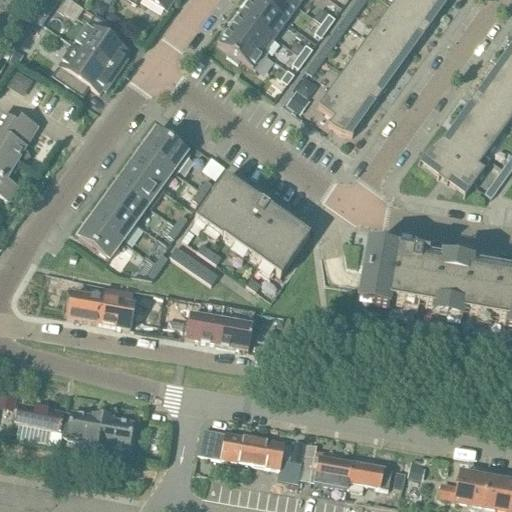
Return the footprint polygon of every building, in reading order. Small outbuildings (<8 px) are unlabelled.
[(46,0),(42,0),(30,22),(40,29),(56,7),(46,0)] [(140,0),(165,14),(172,0),(122,0),(122,1),(135,9),(140,0)] [(252,2),(285,26),(297,10),(282,0),(251,0),(251,1),(252,2)] [(282,0),(297,10),(303,0),(282,0)] [(310,80),(368,0),(358,0),(304,76),(310,80)] [(395,0),(389,10),(425,35),(428,31),(425,29),(446,0),(395,0)] [(241,17),(274,41),(285,26),(252,2),(251,1),(240,16),(241,17)] [(96,4),(89,14),(101,21),(107,11),(96,4)] [(421,40),(425,35),(389,10),(365,43),(398,67),(418,38),(421,40)] [(109,14),(104,23),(115,28),(120,19),(109,14)] [(231,32),(256,50),(257,51),(263,56),(265,54),(274,41),(241,17),(240,16),(229,31),(231,32)] [(320,28),(326,33),(333,23),(327,18),(327,19),(320,28)] [(72,50),(115,79),(116,79),(117,78),(116,78),(126,64),(123,62),(126,56),(116,50),(123,40),(93,19),(72,50)] [(320,28),(313,37),(319,42),(326,33),(320,28)] [(229,31),(216,48),(254,76),(267,58),(263,56),(257,51),(256,50),(231,32),(229,31)] [(378,95),(398,67),(365,43),(341,76),(377,102),(380,97),(378,95)] [(19,46),(12,56),(20,62),(27,51),(19,46)] [(115,80),(115,79),(72,50),(52,81),(81,101),(88,91),(98,98),(102,93),(105,95),(115,81),(115,80)] [(305,50),(298,59),(304,64),(311,54),(305,50)] [(511,80),(511,50),(498,70),(511,80)] [(298,59),(291,69),(297,73),(304,64),(298,59)] [(507,127),(511,119),(511,80),(498,70),(477,98),(475,96),(471,101),(507,127)] [(282,72),(275,81),(285,89),(292,79),(286,75),(282,72)] [(373,107),(377,102),(341,76),(317,110),(332,121),(327,129),(330,132),(334,134),(338,136),(342,138),(346,139),(351,140),(351,139),(347,138),(371,105),(373,107)] [(294,94),(294,95),(306,103),(316,89),(303,80),(294,94)] [(308,104),(306,103),(294,95),(285,109),(299,118),(308,104)] [(477,169),(507,127),(471,101),(468,106),(470,108),(444,145),(477,169)] [(16,127),(0,116),(0,201),(7,206),(17,189),(7,183),(12,175),(37,131),(19,121),(16,127)] [(141,153),(141,154),(172,176),(175,179),(189,160),(154,135),(141,153)] [(477,169),(444,145),(441,143),(436,146),(432,150),(427,154),(424,158),(420,163),(417,168),(418,168),(420,166),(438,178),(436,181),(446,188),(447,185),(464,197),(462,200),(463,200),(483,173),(477,169)] [(141,154),(129,170),(160,192),(172,176),(141,154)] [(511,157),(501,172),(508,177),(511,171),(511,157)] [(116,188),(116,189),(146,211),(150,214),(164,195),(160,192),(129,170),(116,188)] [(495,182),(483,197),(490,202),(508,177),(501,172),(495,182)] [(279,284),(308,241),(223,182),(194,225),(279,284)] [(204,185),(198,194),(204,198),(210,189),(204,185)] [(116,189),(104,206),(134,228),(146,211),(116,189)] [(192,203),(191,204),(192,204),(197,208),(204,198),(198,194),(197,195),(192,203)] [(91,223),(122,245),(134,228),(104,206),(91,223)] [(175,227),(173,230),(175,230),(179,233),(186,224),(180,220),(175,227)] [(91,223),(78,241),(108,263),(122,245),(91,223)] [(170,235),(167,239),(168,240),(172,243),(179,233),(175,230),(173,230),(170,235)] [(205,263),(210,255),(201,248),(195,256),(205,263)] [(511,275),(427,261),(428,253),(398,248),(397,256),(365,250),(354,317),(511,343),(511,275)] [(175,266),(182,256),(175,251),(168,261),(175,266)] [(215,269),(220,262),(210,255),(205,263),(215,269)] [(182,271),(189,261),(182,256),(175,266),(182,271)] [(160,259),(153,268),(160,273),(167,263),(160,259)] [(189,276),(196,266),(189,261),(182,271),(189,276)] [(196,280),(203,270),(196,266),(189,276),(196,280)] [(153,268),(146,279),(153,283),(160,273),(153,268)] [(203,285),(210,275),(203,270),(196,280),(203,285)] [(210,290),(217,280),(210,275),(203,285),(210,290)] [(257,299),(263,291),(250,282),(245,290),(257,299)] [(102,303),(97,329),(129,334),(133,309),(121,306),(122,298),(103,294),(102,303)] [(97,329),(102,303),(71,297),(65,323),(97,329)] [(183,345),(215,350),(220,324),(188,318),(183,345)] [(168,324),(166,332),(182,335),(183,327),(168,324)] [(220,324),(215,350),(247,355),(251,330),(220,324)] [(268,334),(265,348),(273,349),(275,335),(268,334)] [(1,392),(0,395),(0,412),(13,415),(17,396),(17,395),(1,392)] [(57,437),(61,416),(19,407),(14,429),(57,437)] [(96,454),(101,419),(91,417),(91,420),(86,419),(86,416),(75,414),(74,417),(70,416),(69,417),(61,416),(57,437),(60,438),(60,441),(86,447),(85,452),(96,454)] [(101,419),(96,454),(107,455),(108,449),(128,453),(129,446),(132,447),(134,435),(131,434),(133,427),(128,426),(129,424),(117,422),(117,424),(111,423),(112,421),(101,419)] [(247,469),(252,443),(202,434),(196,460),(247,469)] [(252,443),(247,469),(278,474),(277,482),(296,485),(303,448),(292,446),(288,466),(281,465),(284,449),(252,443)] [(345,494),(350,467),(335,465),(336,459),(315,455),(316,450),(304,447),(298,483),(313,486),(313,488),(345,494)] [(350,467),(345,494),(361,496),(362,490),(386,495),(390,474),(383,473),(350,467)] [(406,482),(418,483),(420,469),(408,467),(406,482)] [(401,494),(404,478),(395,476),(392,492),(401,494)] [(472,511),(481,511),(487,482),(459,476),(456,492),(440,489),(438,502),(454,505),(453,508),(472,511)] [(511,486),(487,482),(481,511),(511,511),(511,502),(511,501),(511,486)]
